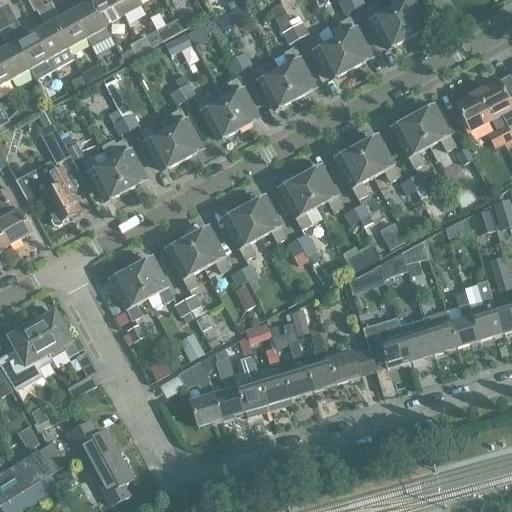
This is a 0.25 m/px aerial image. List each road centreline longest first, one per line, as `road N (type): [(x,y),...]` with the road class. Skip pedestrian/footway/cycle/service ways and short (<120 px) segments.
road 1 (residential): [(67,266),(163,449),(181,468),(217,471),(511,382)]
road 2 (residential): [(67,266),(511,27)]
